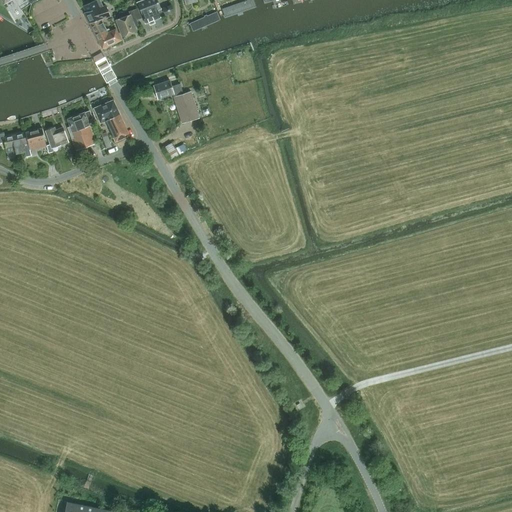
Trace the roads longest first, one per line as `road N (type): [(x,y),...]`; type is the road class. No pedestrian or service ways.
road 1 (unclassified): [(329,430),(313,386),(223,269),(146,141)]
road 2 (track): [(325,405),(369,382),(511,347)]
road 3 (unclassified): [(146,141),(43,182),(0,170)]
road 4 (track): [(300,129),(165,172)]
road 5 (unclassified): [(146,141),(86,34)]
